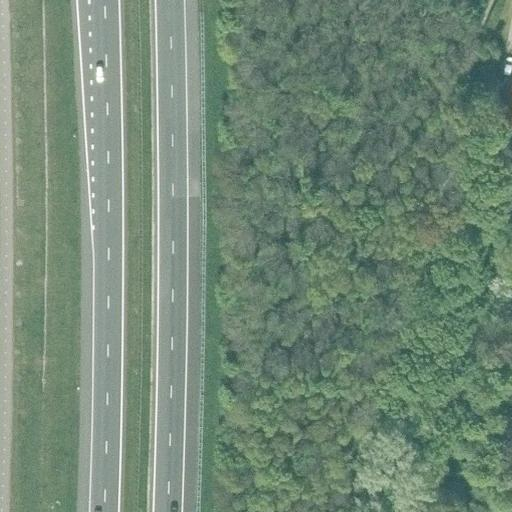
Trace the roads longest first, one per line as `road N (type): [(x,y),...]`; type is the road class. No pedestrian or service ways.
road 1 (motorway): [(167,511),(169,0)]
road 2 (motorway): [(104,0),(105,511)]
